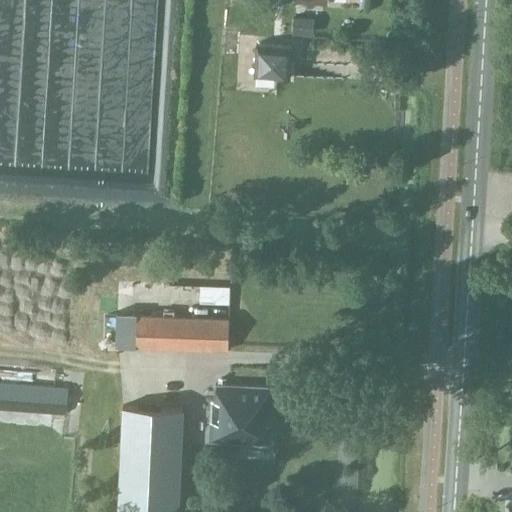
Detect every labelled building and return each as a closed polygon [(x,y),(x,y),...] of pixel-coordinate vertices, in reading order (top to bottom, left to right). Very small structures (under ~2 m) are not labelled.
[(293,17),(293,34),(311,35),(312,18),(293,17)] [(224,31),(223,44),(236,45),(237,32),(224,31)] [(254,66),(254,73),(290,76),(290,68),(292,46),(256,44),(254,66)] [(137,313),(136,345),(226,349),(227,317),(137,313)] [(67,387),(0,382),(0,408),(65,413),(67,387)] [(215,384),(215,399),(212,398),(210,438),(268,440),(270,386),(215,384)] [(122,404),(116,511),(138,511),(177,511),(179,470),(188,471),(190,444),(180,443),(181,443),(182,408),(122,404)]
